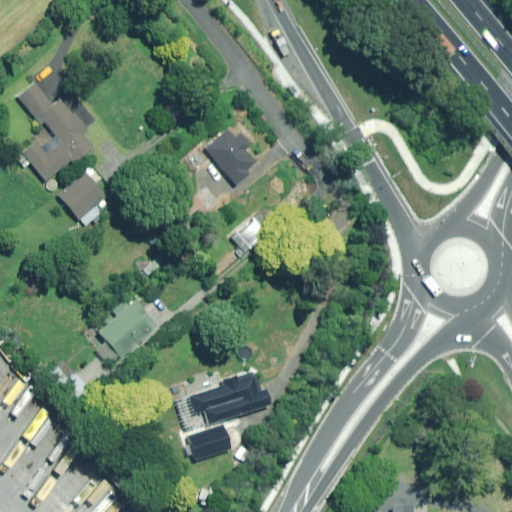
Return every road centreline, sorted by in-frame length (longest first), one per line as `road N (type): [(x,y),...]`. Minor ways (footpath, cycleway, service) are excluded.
road 1 (primary): [(419,254),(273,0)]
road 2 (primary): [(305,498),(308,473),(405,328),(422,274)]
road 3 (primary): [(451,310),(436,345),(305,498)]
road 4 (residential): [(191,0),(303,147)]
road 5 (motorway): [(511,126),(409,0)]
